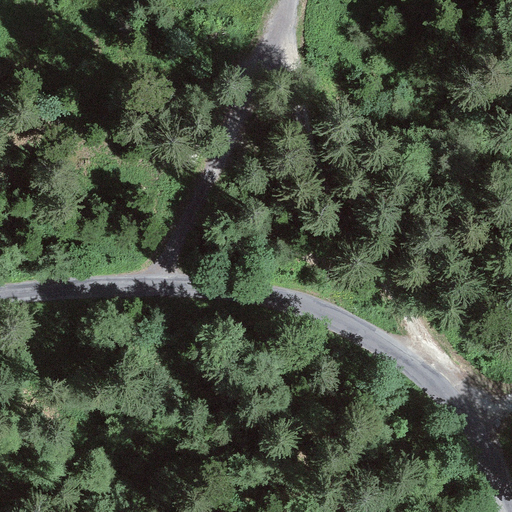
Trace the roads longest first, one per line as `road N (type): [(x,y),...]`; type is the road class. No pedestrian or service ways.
road 1 (tertiary): [(509,511),(476,433),(444,392),(360,334),(313,314),(228,290),(110,288),(0,298)]
road 2 (track): [(422,372),(417,332),(256,71),(277,0)]
